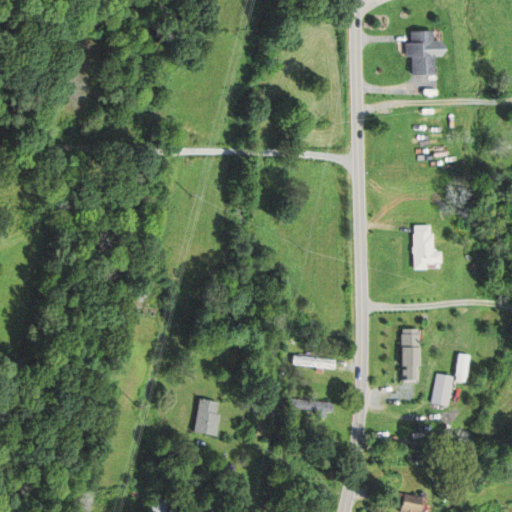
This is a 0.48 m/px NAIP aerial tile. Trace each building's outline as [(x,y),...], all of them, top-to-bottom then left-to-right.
[(435,55),(446,55),(446,41),(435,41),(434,30),(411,31),(411,42),(407,42),(407,56),(413,56),(413,75),(435,74),(435,55)] [(442,252),(434,252),(434,225),(415,225),(415,268),(442,268),(442,252)] [(401,380),(419,380),(419,328),(401,328),(401,380)] [(465,378),(468,355),(458,353),(454,376),(465,378)] [(334,367),(334,358),(292,357),(292,366),(334,367)] [(452,376),(435,373),(429,402),(446,406),(452,376)] [(220,400),(197,399),(195,433),(218,434),(220,400)] [(288,410),(332,410),(332,400),(288,400),(288,410)] [(398,511),(423,511),(423,495),(398,495),(398,511)]
